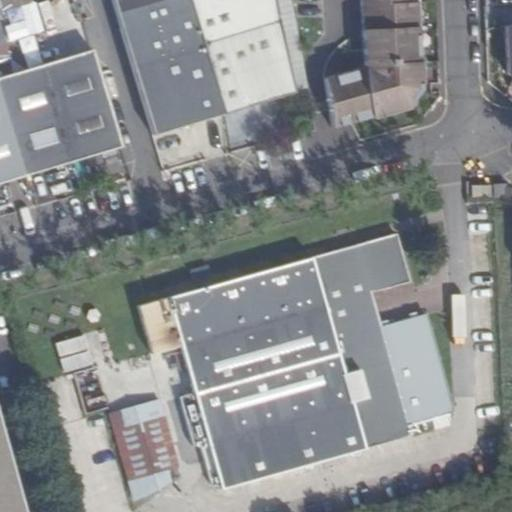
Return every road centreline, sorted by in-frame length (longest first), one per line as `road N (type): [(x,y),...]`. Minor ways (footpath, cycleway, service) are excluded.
road 1 (unknown): [(463,137),(455,198),(462,373),(454,433),(195,511)]
road 2 (residential): [(0,264),(463,137)]
road 3 (residential): [(458,0),(463,137)]
road 4 (unknown): [(127,511),(103,481),(67,401)]
